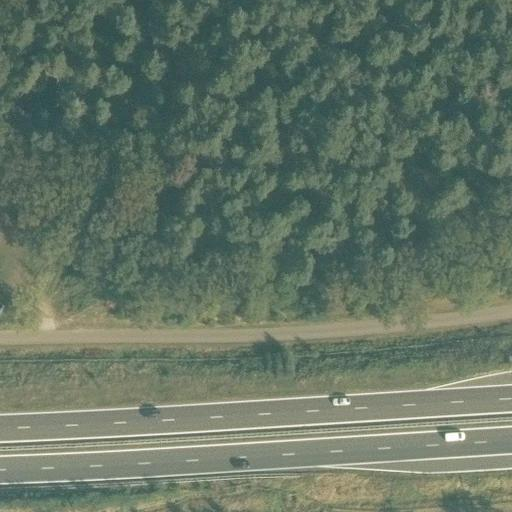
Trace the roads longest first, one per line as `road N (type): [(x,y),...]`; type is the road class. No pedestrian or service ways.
road 1 (unclassified): [(0,330),(263,327),(511,305)]
road 2 (trunk): [(0,471),(511,441)]
road 3 (trunk): [(511,400),(0,429)]
road 4 (track): [(235,0),(50,244),(47,329)]
